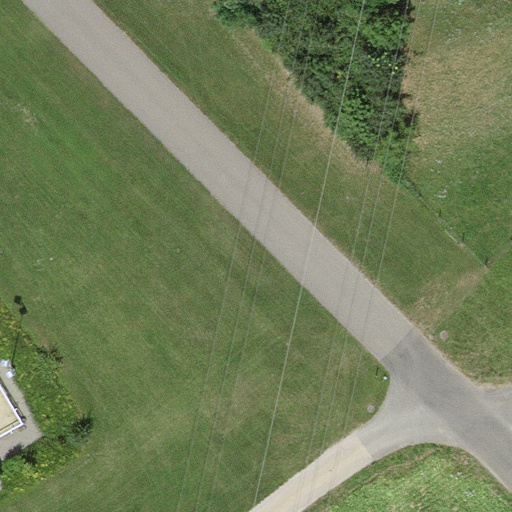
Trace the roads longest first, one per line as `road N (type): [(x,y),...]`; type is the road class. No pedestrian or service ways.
road 1 (unclassified): [(511,461),(71,0)]
road 2 (track): [(446,393),(292,511)]
